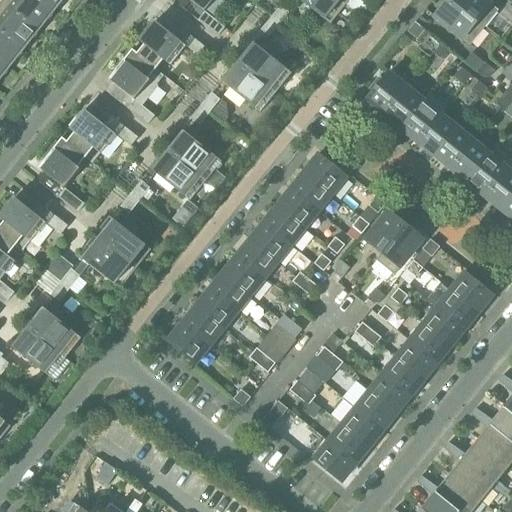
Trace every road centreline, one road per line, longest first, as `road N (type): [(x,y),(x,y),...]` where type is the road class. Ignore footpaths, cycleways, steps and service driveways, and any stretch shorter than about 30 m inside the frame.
road 1 (residential): [(336,82),(111,356)]
road 2 (residential): [(299,511),(111,356)]
road 3 (residential): [(511,335),(375,511)]
road 4 (residential): [(132,0),(0,167)]
road 5 (residential): [(111,356),(0,493)]
